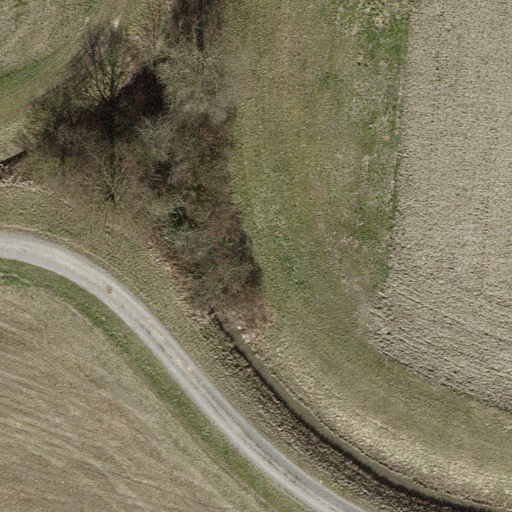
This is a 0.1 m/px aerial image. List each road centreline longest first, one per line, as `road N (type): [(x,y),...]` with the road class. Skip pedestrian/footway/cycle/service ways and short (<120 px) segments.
road 1 (track): [(0,252),(90,273),(255,456),(332,511)]
road 2 (track): [(0,125),(48,106),(127,26),(133,0)]
